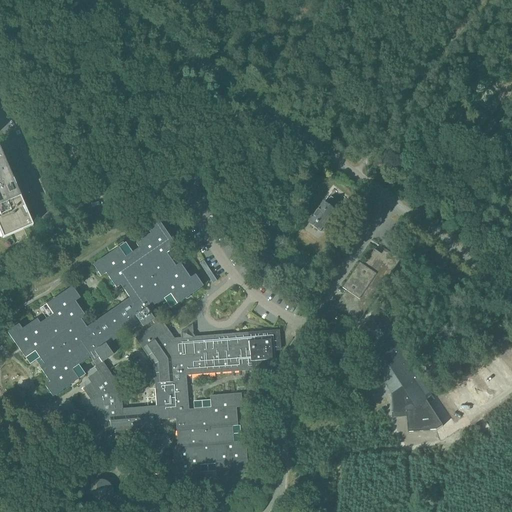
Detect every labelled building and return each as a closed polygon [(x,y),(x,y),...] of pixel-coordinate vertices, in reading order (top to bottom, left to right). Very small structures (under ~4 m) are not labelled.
[(0,231),(3,239),(11,235),(32,226),(20,196),(22,195),(15,180),(11,182),(9,179),(12,178),(0,150),(0,231)] [(117,190),(112,176),(67,191),(69,198),(69,199),(70,199),(72,206),(74,212),(87,207),(85,201),(117,190)] [(323,203),(311,219),(308,223),(321,232),(336,212),(334,210),(339,203),(330,197),(325,204),(323,203)] [(248,370),(275,368),(274,355),(272,355),(272,350),(280,350),(278,331),(262,332),(262,324),(242,326),(242,334),(194,338),(188,328),(181,333),(182,339),(174,339),(151,307),(170,293),(177,303),(202,286),(195,276),(190,279),(179,264),(175,267),(165,253),(175,246),(158,222),(148,229),(151,234),(136,244),(139,248),(125,258),(118,248),(93,265),(101,276),(106,272),(116,287),(120,284),(133,303),(129,306),(126,302),(91,326),(94,331),(90,334),(80,319),(84,316),(74,302),(79,298),(72,288),(47,305),(54,315),(39,325),(36,320),(22,330),(18,325),(8,333),(25,357),(35,350),(45,365),(40,368),(50,383),(45,386),(53,396),(77,379),(70,369),(90,356),(100,370),(90,377),(93,382),(83,389),(90,399),(91,413),(97,412),(98,424),(104,424),(105,430),(111,429),(111,435),(154,432),(153,426),(159,425),(159,419),(176,418),(178,447),(173,448),(174,466),(168,466),(169,479),(199,476),(198,464),(216,463),(216,468),(234,467),(235,473),(247,472),(245,442),(233,443),(231,425),(237,425),(235,407),(241,407),(240,394),(210,396),(211,408),(188,410),(185,375),(248,370)] [(362,330),(364,335),(372,346),(365,351),(393,394),(392,394),(394,417),(407,416),(408,432),(437,430),(443,426),(433,410),(436,404),(379,316),(368,308),(398,265),(386,257),(375,249),(364,265),(360,263),(343,288),(347,291),(336,306),(359,322),(365,313),(370,317),(362,330)] [(401,260),(392,254),(390,252),(386,257),(398,265),(401,260)] [(333,310),(319,332),(329,338),(343,317),(333,310)] [(88,491),(89,498),(94,502),(100,504),(106,503),(111,498),(112,492),(111,486),(107,482),(101,480),(95,481),(90,485),(88,491)]
